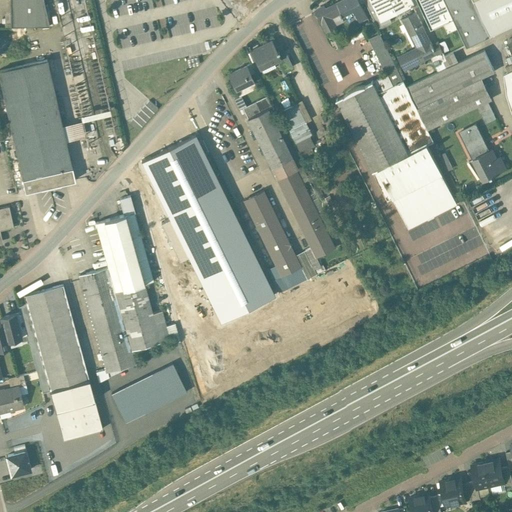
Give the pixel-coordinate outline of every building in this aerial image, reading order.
[(10,0),(11,26),(50,26),(43,0),(10,0)] [(111,0),(115,16),(148,10),(146,1),(149,0),(111,0)] [(342,0),(326,8),(325,5),(316,10),(322,21),(340,12),(342,16),(344,15),(343,14),(354,9),(360,21),(368,17),(361,4),(359,0),(342,0)] [(382,21),(371,0),(366,0),(365,1),(365,2),(378,28),(391,20),(390,17),(382,21)] [(411,0),(371,0),(382,21),(390,17),(414,4),(411,0)] [(459,27),(446,0),(419,0),(432,27),(443,21),(448,32),(459,27)] [(446,0),(459,27),(467,44),(491,33),(475,0),(446,0)] [(511,0),(475,0),(491,33),(511,23),(511,0)] [(428,37),(421,23),(422,23),(416,11),(402,18),(417,47),(398,56),(404,69),(431,56),(437,53),(433,44),(429,37),(428,37)] [(366,31),(342,41),(343,45),(367,35),(366,31)] [(403,80),(380,34),(370,39),(387,74),(393,85),(403,80)] [(283,46),(277,50),(272,40),(259,46),(251,50),(259,66),(272,59),(273,61),(278,59),(284,71),(293,66),(283,46)] [(447,59),(438,41),(433,44),(437,53),(431,56),(438,71),(447,67),(444,60),(447,59)] [(447,67),(438,71),(407,86),(418,108),(473,81),(474,81),(478,79),(494,72),(496,71),(485,48),(447,67)] [(47,59),(0,69),(0,77),(23,178),(26,191),(76,179),(73,167),(72,167),(47,59)] [(246,64),(228,73),(236,89),(237,89),(236,87),(242,84),(243,85),(252,80),(253,81),(254,80),(246,64)] [(494,72),(478,79),(483,89),(499,82),(494,72)] [(387,74),(373,81),(373,80),(366,84),(362,84),(359,85),(357,86),(354,87),(351,89),(348,91),(345,93),(344,95),(336,98),(388,200),(442,173),(428,144),(434,141),(428,128),(418,108),(407,86),(404,80),(403,80),(393,85),(387,74)] [(473,81),(418,108),(428,128),(484,100),(474,81),(473,81)] [(267,95),(255,100),(261,111),(268,108),(272,106),(267,95)] [(139,129),(159,107),(150,99),(129,121),(139,129)] [(255,100),(242,107),(248,117),(261,111),(255,100)] [(292,104),(280,110),(289,129),(302,123),(292,104)] [(261,111),(248,117),(266,155),(286,145),(268,108),(261,111)] [(302,123),(289,129),(296,142),(310,135),(312,134),(305,121),(302,123)] [(475,124),(461,131),(474,157),(488,150),(475,124)] [(208,147),(201,132),(195,134),(202,149),(208,147)] [(195,134),(142,160),(170,216),(173,222),(165,226),(201,298),(208,294),(220,319),(273,292),(202,149),(195,134)] [(310,135),(296,142),(300,151),(314,145),(310,135)] [(492,148),(488,150),(474,157),(473,158),(484,179),(491,176),(491,177),(493,176),(493,175),(506,168),(502,161),(499,162),(492,148)] [(444,171),(453,167),(447,150),(437,154),(444,171)] [(170,216),(143,162),(141,164),(148,190),(148,194),(149,195),(161,221),(170,216)] [(335,247),(296,168),(276,178),(283,191),(311,247),(316,257),(316,256),(335,247)] [(442,173),(394,197),(409,228),(457,203),(442,173)] [(263,189),(243,200),(258,227),(277,218),(263,189)] [(130,195),(120,198),(124,214),(134,211),(130,195)] [(9,205),(0,207),(0,229),(14,226),(9,205)] [(124,214),(96,222),(108,266),(133,354),(139,352),(138,348),(170,339),(162,310),(153,312),(145,282),(154,280),(134,211),(124,214)] [(301,266),(277,218),(258,227),(281,275),(301,266)] [(320,265),(316,256),(316,257),(311,247),(305,250),(314,268),(320,265)] [(133,354),(108,266),(79,274),(106,371),(135,363),(133,354)] [(63,284),(24,294),(27,304),(19,306),(21,311),(27,335),(43,391),(50,390),(50,389),(89,378),(63,284)] [(27,335),(21,311),(15,313),(21,336),(27,335)] [(15,313),(1,317),(3,322),(8,340),(21,336),(15,313)] [(3,322),(0,323),(0,347),(10,345),(8,340),(3,322)] [(187,391),(173,362),(111,393),(126,421),(187,391)] [(23,374),(8,377),(9,381),(11,388),(19,386),(26,384),(23,374)] [(95,399),(89,378),(50,389),(50,390),(55,410),(95,399)] [(11,388),(5,390),(4,389),(0,389),(0,411),(24,405),(19,386),(11,388)] [(95,399),(55,410),(63,439),(103,428),(95,399)] [(25,444),(14,447),(15,453),(25,450),(26,450),(25,444)] [(15,453),(7,455),(12,474),(30,469),(25,450),(15,453)] [(499,458),(486,461),(491,484),(504,481),(501,467),(499,458)] [(486,461),(472,464),(475,480),(477,487),(478,487),(491,484),(486,461)] [(509,465),(501,467),(504,481),(505,484),(511,482),(511,478),(510,469),(509,465)] [(453,476),(451,478),(441,481),(446,504),(466,500),(462,483),(460,474),(453,476)] [(475,480),(468,481),(471,499),(472,499),(480,497),(478,487),(477,487),(475,480)] [(468,481),(462,483),(466,500),(471,499),(468,481)] [(420,494),(410,496),(413,511),(433,511),(430,496),(429,490),(421,491),(420,494)] [(438,494),(430,496),(433,511),(441,511),(442,511),(438,494)]
